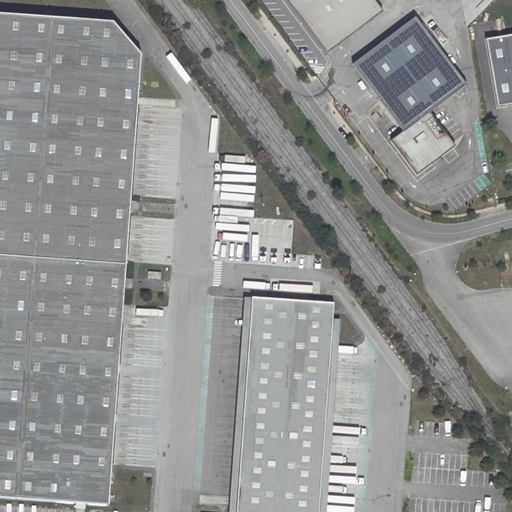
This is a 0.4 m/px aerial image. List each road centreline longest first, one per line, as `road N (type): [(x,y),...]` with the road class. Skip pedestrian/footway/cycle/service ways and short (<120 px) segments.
road 1 (unclassified): [(511,219),(463,233),(418,231),(381,205),(228,0)]
road 2 (unknown): [(447,27),(477,85),(473,153),(459,177),(417,189),(345,89)]
road 3 (unknown): [(345,89),(353,52),(405,15),(420,12),(447,27)]
road 4 (unknown): [(383,486),(511,494)]
